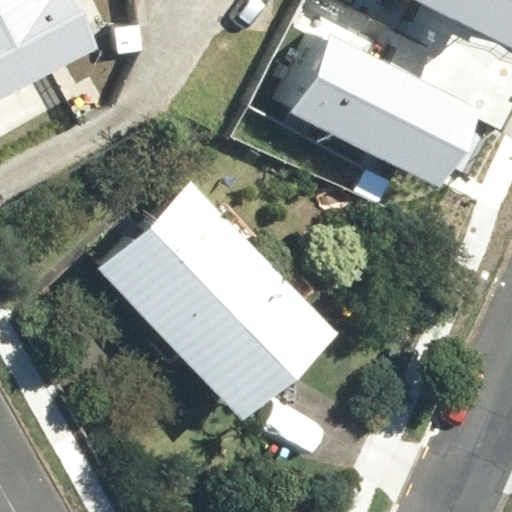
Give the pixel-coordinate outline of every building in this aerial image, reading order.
[(63,0),(0,0),(0,76),(81,31),(63,0)] [(423,0),(488,32),(504,0),(423,0)] [(315,28),(276,105),(414,175),(453,98),(315,28)] [(86,262),(222,408),(319,320),(183,173),(86,262)] [(321,428),(274,396),(255,427),(302,459),(321,428)]
